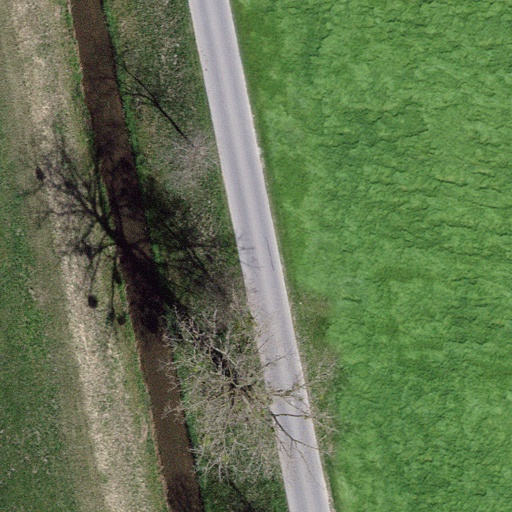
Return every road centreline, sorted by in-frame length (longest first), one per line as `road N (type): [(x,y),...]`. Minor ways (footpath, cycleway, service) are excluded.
road 1 (unclassified): [(309,511),(206,0)]
road 2 (track): [(0,351),(14,242),(0,93)]
